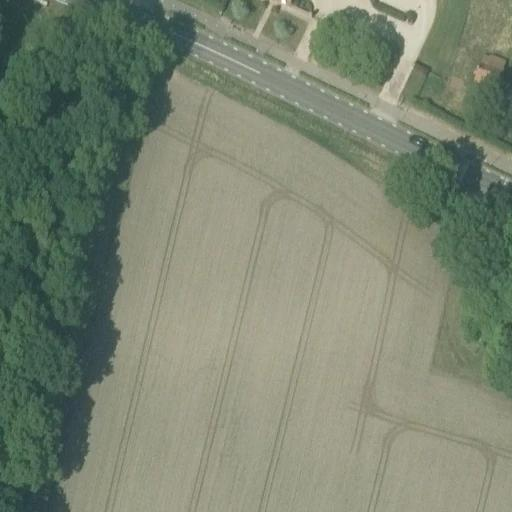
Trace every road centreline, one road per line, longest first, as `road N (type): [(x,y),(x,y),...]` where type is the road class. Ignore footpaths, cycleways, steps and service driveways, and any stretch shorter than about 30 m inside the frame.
road 1 (track): [(35,511),(95,240),(128,13)]
road 2 (secondary): [(511,198),(93,0)]
